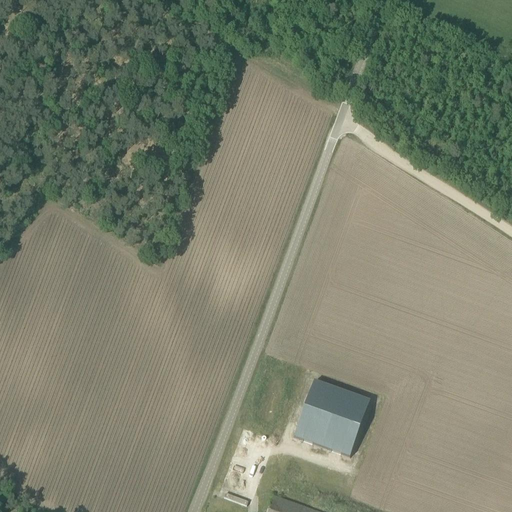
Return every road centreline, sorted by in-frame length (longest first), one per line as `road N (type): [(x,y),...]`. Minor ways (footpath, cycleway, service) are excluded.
road 1 (unclassified): [(193,511),(379,0)]
road 2 (track): [(511,231),(146,0)]
